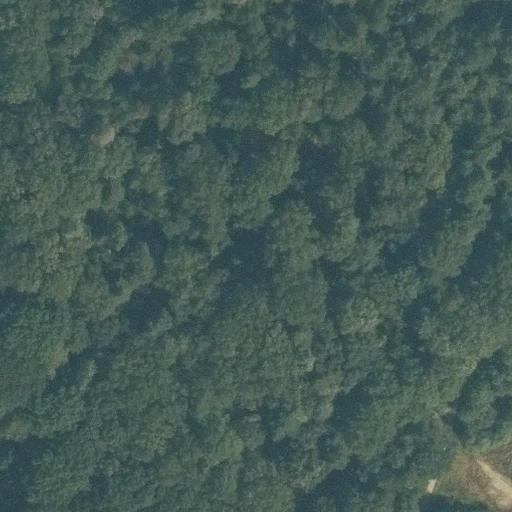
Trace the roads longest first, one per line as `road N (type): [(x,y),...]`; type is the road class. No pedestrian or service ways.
road 1 (track): [(469,361),(259,511)]
road 2 (unclassified): [(75,511),(0,271)]
